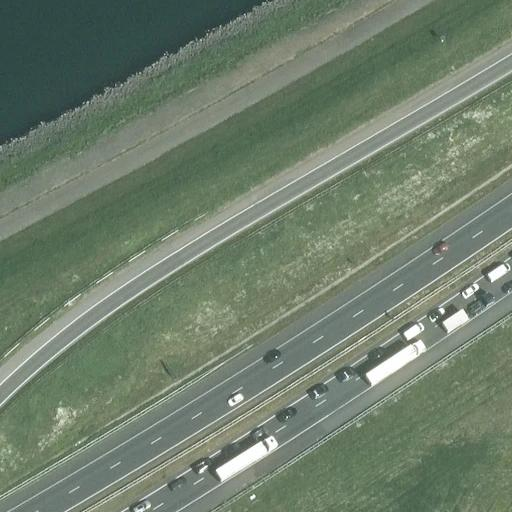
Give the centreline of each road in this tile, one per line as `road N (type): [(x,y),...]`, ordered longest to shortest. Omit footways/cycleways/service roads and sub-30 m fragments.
road 1 (motorway): [(511,62),(132,289),(0,395)]
road 2 (motorway): [(511,211),(36,511)]
road 3 (motorway): [(149,511),(511,274)]
